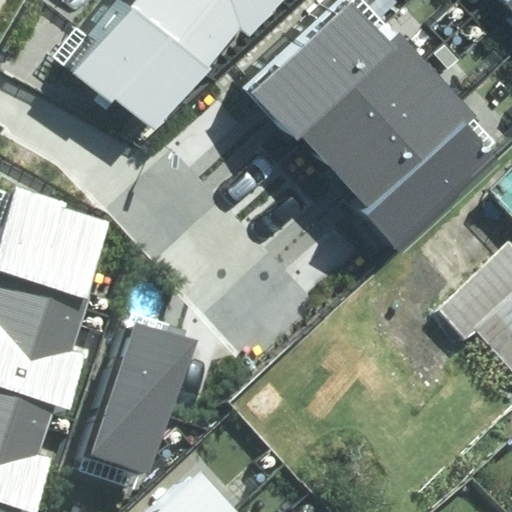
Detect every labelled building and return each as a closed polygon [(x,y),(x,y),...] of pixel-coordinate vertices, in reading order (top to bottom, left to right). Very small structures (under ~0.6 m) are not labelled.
[(93,0),(57,49),(135,108),(180,48),(186,50),(215,12),(198,0),(93,0)] [(198,0),(215,12),(220,6),(229,13),(238,0),(198,0)] [(349,0),(301,0),(230,67),(271,111),(276,107),(368,20),(349,0)] [(368,20),(276,107),(309,142),(410,48),(377,12),(368,20)] [(309,142),(345,181),(435,96),(446,86),(410,48),(309,142)] [(345,181),(339,186),(380,230),(476,140),(435,96),(345,181)] [(0,186),(0,275),(63,295),(87,218),(38,203),(40,198),(0,186)] [(511,252),(499,239),(434,303),(463,332),(471,323),(511,364),(511,252)] [(63,295),(0,275),(0,387),(35,399),(44,402),(61,350),(52,347),(68,297),(63,295)] [(173,338),(115,321),(77,451),(135,468),(173,338)] [(20,449),(35,399),(0,387),(0,502),(4,503),(13,506),(30,452),(20,449)] [(218,511),(177,469),(131,511),(218,511)]
